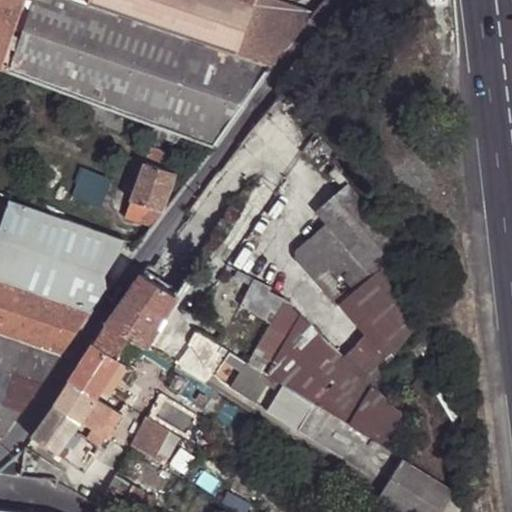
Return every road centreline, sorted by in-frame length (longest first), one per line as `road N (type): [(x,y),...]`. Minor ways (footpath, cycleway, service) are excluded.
road 1 (residential): [(341,0),(0,450)]
road 2 (motorway): [(487,0),(511,190)]
